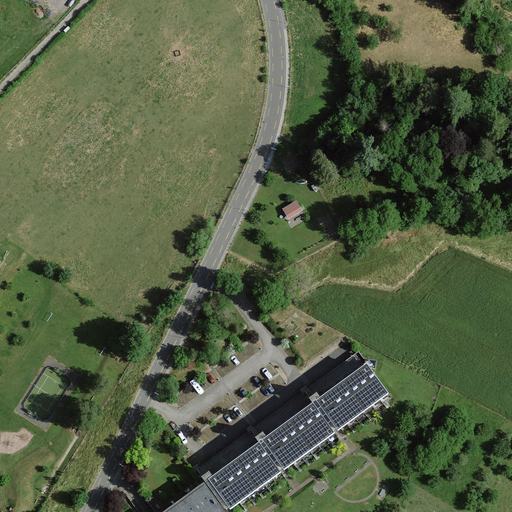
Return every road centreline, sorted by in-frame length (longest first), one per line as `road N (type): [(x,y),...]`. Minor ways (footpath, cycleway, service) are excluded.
road 1 (residential): [(87,511),(257,168),(276,103),(269,0)]
road 2 (unknown): [(215,273),(254,303),(301,369),(303,384),(213,446),(158,391)]
road 3 (residential): [(87,0),(0,88)]
